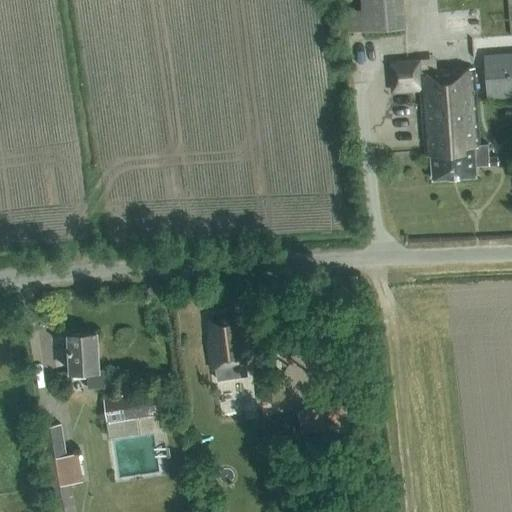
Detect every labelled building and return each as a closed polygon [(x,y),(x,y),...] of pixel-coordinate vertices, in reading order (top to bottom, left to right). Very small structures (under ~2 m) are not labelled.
[(362,0),(363,10),(347,11),(349,33),(406,29),(403,0),(362,0)] [(511,97),(511,55),(484,57),(487,99),(511,97)] [(420,61),(392,63),(391,94),(420,92),(425,158),(432,158),(433,183),(478,181),(478,169),(496,167),(497,161),(487,161),(485,144),(478,144),(474,69),(420,72),(420,61)] [(212,369),(252,364),(249,336),(243,337),(240,316),(212,319),(214,341),(209,342),(212,369)] [(89,389),(107,387),(106,370),(101,370),(98,332),(69,334),(72,373),(88,372),(89,389)] [(260,401),(283,399),(281,374),(258,376),(260,401)] [(103,398),(106,422),(158,414),(154,390),(103,398)] [(84,481),(79,454),(68,456),(63,424),(41,428),(46,460),(43,460),(51,511),(77,511),(72,483),(84,481)]
